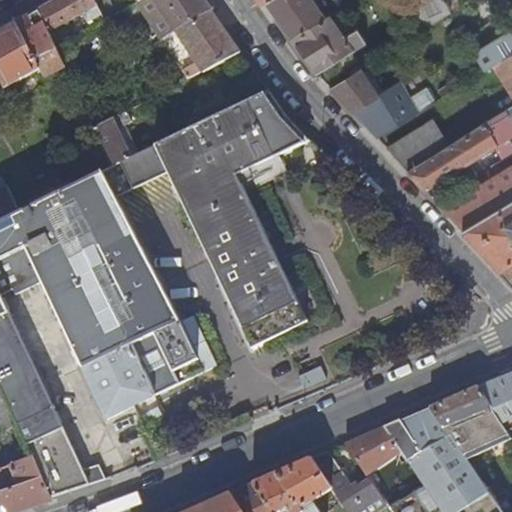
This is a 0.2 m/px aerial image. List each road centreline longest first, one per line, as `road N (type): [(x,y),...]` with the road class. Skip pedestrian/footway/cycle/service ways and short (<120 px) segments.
road 1 (secondary): [(96,511),(511,344)]
road 2 (residential): [(511,318),(303,92),(236,0)]
